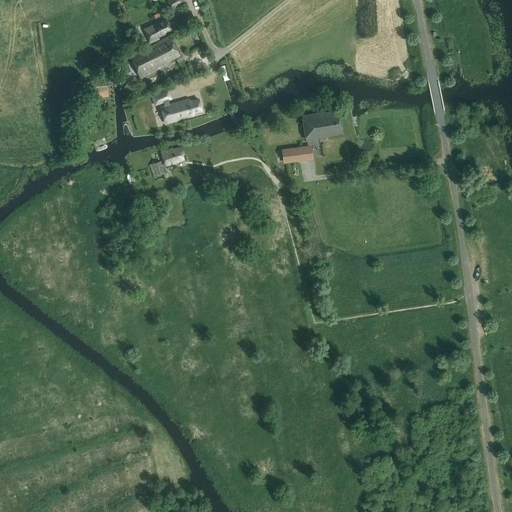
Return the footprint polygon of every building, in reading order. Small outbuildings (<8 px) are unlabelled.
[(166,0),(171,9),(185,3),(183,0),(166,0)] [(166,19),(145,29),(151,42),(159,38),(158,36),(171,31),(166,19)] [(170,36),(131,57),(142,77),(166,64),(166,62),(180,55),(170,36)] [(231,78),(226,64),(225,64),(220,65),(224,80),(229,78),(231,78)] [(92,91),(108,89),(106,77),(90,79),(92,91)] [(201,110),(198,99),(189,101),(189,99),(169,104),(168,99),(171,98),(167,89),(151,95),(154,104),(163,102),(164,106),(165,105),(167,111),(165,111),(166,114),(167,113),(169,121),(193,115),(192,112),(201,110)] [(304,116),(308,139),(342,133),(338,110),(304,116)] [(313,159),(311,145),(296,147),(281,149),(283,163),(313,159)] [(166,165),(184,160),(181,148),(174,150),(173,149),(162,152),(166,165)] [(150,164),(154,176),(165,173),(161,161),(150,164)]
